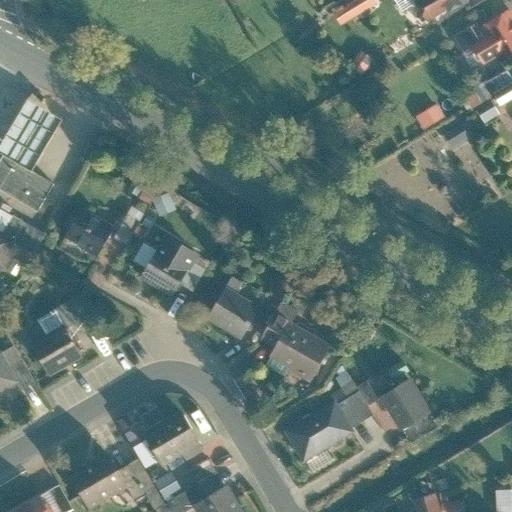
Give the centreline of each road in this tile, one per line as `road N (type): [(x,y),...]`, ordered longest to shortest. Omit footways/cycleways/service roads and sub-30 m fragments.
road 1 (tertiary): [(511,335),(0,45)]
road 2 (residential): [(0,463),(152,379),(194,377),(215,393),(288,511)]
